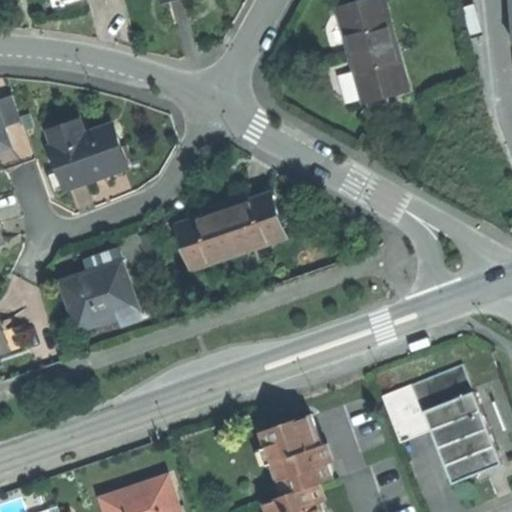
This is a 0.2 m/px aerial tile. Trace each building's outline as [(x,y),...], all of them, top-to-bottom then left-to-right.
[(354,34),(359,53),(401,42),(392,3),(349,13),(354,34)] [(401,42),(359,53),(365,79),(371,105),(414,95),(401,42)] [(0,101),(8,124),(24,119),(15,95),(0,99),(0,101)] [(0,147),(14,143),(8,124),(0,101),(0,147)] [(505,149),(499,132),(498,133),(491,116),(468,125),(469,129),(457,134),(463,148),(450,153),(465,188),(476,184),(490,178),(482,158),(505,149)] [(65,141),(61,143),(74,185),(136,166),(123,123),(101,129),(87,134),(83,120),(61,127),(65,141)] [(227,209),(241,251),(288,236),(274,194),(246,204),(227,209)] [(196,266),(241,251),(227,209),(205,217),(182,225),(196,266)] [(1,218),(0,216),(0,242),(9,240),(1,218)] [(92,273),(64,283),(80,329),(138,309),(122,264),(119,265),(117,257),(108,260),(98,264),(96,258),(88,261),(92,273)] [(0,321),(0,353),(10,350),(0,322),(0,321)] [(429,411),(478,392),(464,358),(384,389),(402,436),(434,423),(429,411)] [(488,417),(478,392),(429,411),(434,423),(455,477),(489,463),(488,458),(500,453),(502,458),(504,457),(488,417)] [(323,481),(321,482),(316,467),(332,462),(315,412),(270,427),(282,459),(276,461),(288,494),(268,501),(272,511),(328,511),(325,501),(330,499),(323,481)] [(488,458),(489,463),(502,458),(500,453),(488,458)] [(183,511),(171,474),(104,497),(109,511),(183,511)]
